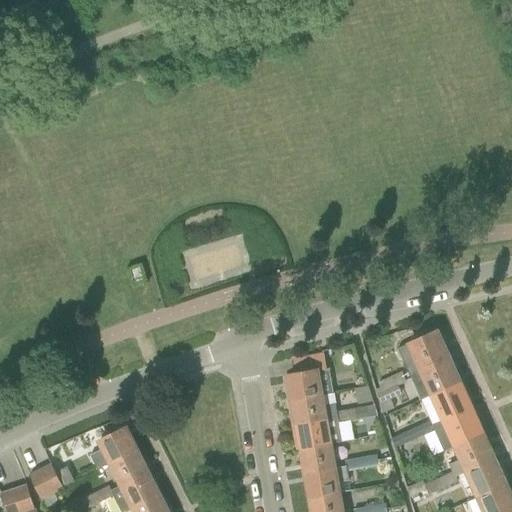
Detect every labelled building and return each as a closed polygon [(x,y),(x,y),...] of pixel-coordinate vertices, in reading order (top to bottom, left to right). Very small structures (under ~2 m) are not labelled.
[(131,270),(134,281),(143,279),(139,267),(131,270)] [(395,382),(392,384),(394,388),(397,387),(410,381),(408,376),(448,359),(436,331),(397,349),(407,370),(392,377),(395,382)] [(329,369),(326,370),(323,354),(294,359),(296,374),(288,375),(290,385),(285,386),(288,402),(333,394),(329,369)] [(420,401),(459,383),(448,359),(408,376),(410,381),(411,381),(420,401)] [(392,384),(395,382),(392,377),(379,383),(384,393),(394,388),(392,384)] [(441,422),(471,408),(459,383),(420,401),(430,397),(441,422)] [(350,410),(336,412),(333,394),(288,402),(290,417),(296,417),(297,425),(329,419),(329,420),(338,419),(339,422),(355,420),(354,415),(351,415),(350,410)] [(376,411),(369,412),(368,406),(350,410),(351,415),(354,415),(355,420),(377,416),(376,411)] [(441,422),(431,426),(434,432),(443,453),(453,448),(483,435),(471,408),(441,422)] [(329,419),(297,425),(301,449),(333,444),(342,442),(339,422),(338,419),(329,420),(329,419)] [(422,437),(434,432),(429,421),(414,428),(416,433),(419,432),(422,437)] [(108,466),(137,452),(125,428),(99,441),(103,449),(89,456),(97,471),(108,465),(108,466)] [(419,432),(416,433),(414,428),(401,434),(404,439),(403,439),(406,445),(422,437),(419,432)] [(464,474),(494,461),(483,435),(453,448),(458,461),(448,465),(452,473),(438,479),(440,484),(438,485),(440,490),(458,482),(455,477),(464,474)] [(306,474),(337,468),(333,444),(301,449),(306,474)] [(110,491),(147,473),(137,452),(108,466),(118,486),(110,490),(109,487),(108,487),(110,491)] [(361,469),(377,466),(375,455),(362,457),(363,463),(360,464),(361,469)] [(360,464),(363,463),(362,457),(344,461),(345,467),(337,468),(306,474),(310,499),(341,494),(339,483),(348,481),(347,471),(361,469),(360,464)] [(476,499),(505,486),(494,461),(464,474),(476,499)] [(64,490),(60,483),(51,465),(29,476),(41,500),(64,490)] [(119,511),(126,511),(130,510),(158,495),(147,473),(110,491),(108,487),(92,495),(94,499),(96,498),(99,504),(112,497),(119,511)] [(438,485),(440,484),(438,479),(424,485),(424,487),(423,488),(425,492),(427,491),(429,495),(440,490),(438,485)] [(424,487),(424,485),(422,481),(406,488),(411,498),(425,492),(423,488),(424,487)] [(36,511),(26,484),(11,489),(18,511),(36,511)] [(511,511),(511,500),(505,486),(476,499),(481,511),(511,511)] [(0,493),(6,511),(18,511),(11,489),(0,493)] [(344,511),(341,494),(310,499),(312,511),(344,511)] [(96,498),(94,499),(92,495),(81,501),(86,511),(99,504),(96,498)] [(130,510),(131,511),(166,511),(158,495),(130,510)] [(385,511),(385,506),(384,501),(365,505),(366,509),(366,511),(385,511)]
